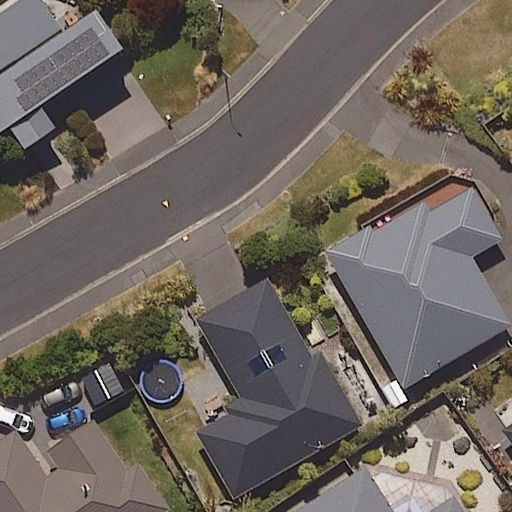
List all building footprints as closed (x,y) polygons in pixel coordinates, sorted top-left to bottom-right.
[(62,42),(36,3),(0,26),(0,144),(10,138),(25,161),(56,140),(42,118),(123,64),(94,21),(62,42)] [(504,247),(465,181),(326,264),(405,395),(511,331),(472,266),(504,247)] [(313,364),(270,290),(198,332),(245,412),(191,443),(228,507),(361,429),(321,359),(313,364)] [(511,428),(497,439),(511,462),(511,428)] [(128,475),(96,430),(52,462),(62,475),(49,484),(17,439),(0,450),(0,511),(169,511),(138,468),(128,475)] [(442,511),(389,511),(364,474),(308,511),(456,511),(452,505),(442,511)]
